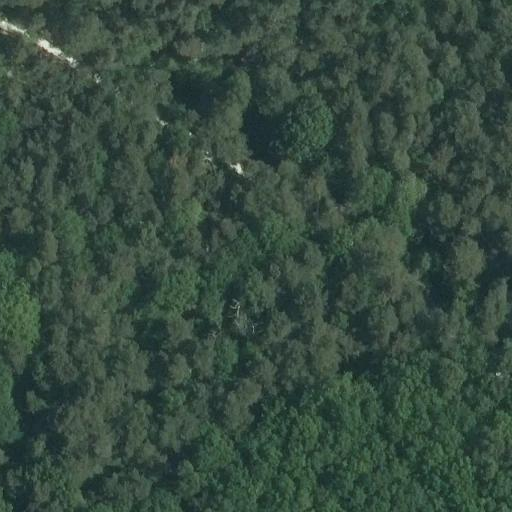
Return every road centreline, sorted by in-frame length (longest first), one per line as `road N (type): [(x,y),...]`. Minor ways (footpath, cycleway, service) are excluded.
road 1 (track): [(511,368),(335,221),(46,30)]
road 2 (track): [(46,30),(35,67),(21,242),(36,376),(30,431),(0,506)]
